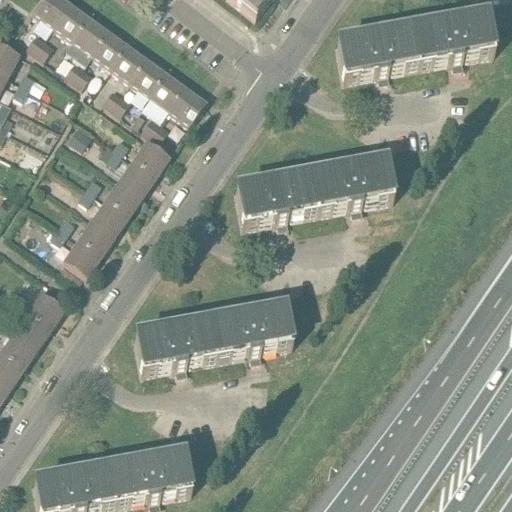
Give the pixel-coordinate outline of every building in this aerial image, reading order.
[(46,0),(31,21),(51,35),(67,13),(49,0),(46,0)] [(227,0),(225,3),(254,27),(275,0),(227,0)] [(51,35),(71,50),(87,27),(67,13),(51,35)] [(449,72),(455,71),(461,70),(460,68),(492,63),(486,25),(411,38),(417,76),(449,70),(449,72)] [(84,74),(90,66),(107,41),(87,27),(71,50),(64,59),(84,74)] [(387,82),(417,76),(411,38),(336,52),(343,90),(375,84),(375,86),(387,84),(387,82)] [(90,66),(109,79),(126,55),(107,41),(90,66)] [(24,56),(33,63),(44,48),(35,42),(24,56)] [(33,63),(42,69),(53,54),(44,48),(33,63)] [(0,82),(7,86),(19,64),(0,54),(0,82)] [(128,92),(129,93),(146,70),(126,55),(109,79),(128,93),(128,92)] [(62,85),(72,91),(82,76),(73,70),(62,85)] [(129,93),(149,107),(166,84),(146,70),(129,93)] [(72,91),(80,97),(92,82),(82,76),(72,91)] [(18,92),(28,97),(34,86),(24,80),(18,92)] [(149,107),(169,121),(185,98),(166,84),(149,107)] [(28,97),(18,92),(12,103),(22,109),(28,97)] [(109,118),(120,103),(112,97),(101,112),(109,118)] [(185,98),(169,121),(189,135),(205,112),(185,98)] [(109,118),(119,125),(130,110),(120,103),(109,118)] [(0,124),(0,138),(5,140),(11,128),(1,123),(0,124)] [(139,140),(148,146),(159,131),(150,125),(139,140)] [(148,146),(157,153),(168,138),(159,131),(148,146)] [(84,154),(91,137),(77,132),(71,149),(84,154)] [(112,156),(122,163),(128,154),(118,147),(112,156)] [(130,170),(154,186),(168,166),(144,150),(130,170)] [(104,168),(113,175),(122,163),(112,156),(104,168)] [(117,190),(140,207),(154,186),(130,170),(117,190)] [(348,219),(354,218),(360,217),(359,215),(391,209),(385,171),(310,185),(316,223),(348,217),(348,219)] [(286,228),(316,223),(310,185),(234,199),(242,236),(274,231),(274,233),(286,230),(286,228)] [(84,197),(94,203),(101,193),(91,187),(84,197)] [(103,210),(126,227),(140,207),(117,190),(103,210)] [(77,208),(86,214),(94,203),(84,197),(77,208)] [(89,230),(112,247),(126,227),(103,210),(89,230)] [(56,238),(65,244),(73,232),(64,226),(56,238)] [(75,250),(99,267),(112,247),(89,230),(75,250)] [(50,248),(59,254),(65,244),(56,238),(50,248)] [(99,267),(75,250),(61,271),(64,272),(57,281),(78,295),(84,286),(85,287),(99,267)] [(6,309),(16,316),(22,306),(14,299),(6,309)] [(25,323),(48,340),(63,319),(39,302),(25,323)] [(0,318),(0,321),(8,327),(16,316),(6,309),(0,318)] [(247,365),(253,364),(259,363),(259,361),(291,355),(284,317),(209,331),(215,369),(247,363),(247,365)] [(35,359),(48,340),(25,323),(12,342),(35,359)] [(185,374),(215,369),(209,331),(134,345),(141,382),(173,377),(173,379),(185,376),(185,374)] [(0,359),(0,363),(21,379),(35,359),(12,342),(0,359)] [(0,393),(7,399),(21,379),(0,363),(0,393)] [(146,511),(147,511),(153,511),(158,510),(158,508),(190,502),(183,464),(108,478),(113,511),(136,511),(146,510),(146,511)] [(113,511),(108,478),(33,492),(36,511),(113,511)]
